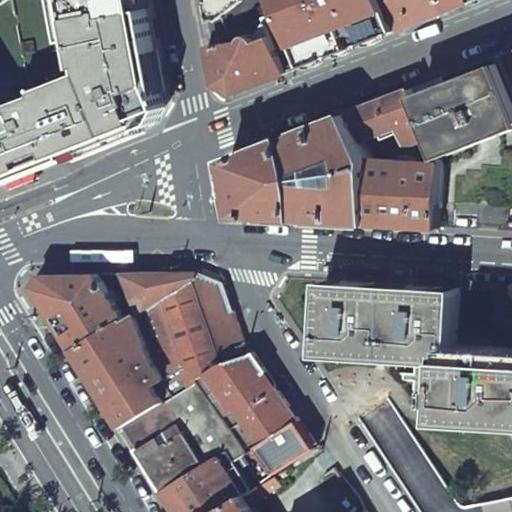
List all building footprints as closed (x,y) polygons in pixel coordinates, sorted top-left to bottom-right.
[(62,44),(67,72),(71,72),(73,77),(29,95),(30,98),(2,109),(9,120),(0,125),(0,186),(93,150),(90,143),(104,138),(107,145),(158,124),(170,103),(152,0),(47,0),(55,45),(62,44)] [(215,22),(221,17),(242,2),(241,0),(203,0),(207,23),(215,22)] [(281,0),(285,10),(308,66),(328,58),(365,44),(403,30),(391,0),(281,0)] [(391,0),(403,30),(426,20),(450,11),(445,0),(391,0)] [(445,0),(450,11),(461,7),(472,2),(471,0),(445,0)] [(285,10),(266,18),(269,24),(274,37),(288,73),(308,66),(285,10)] [(269,24),(258,38),(259,39),(260,39),(260,40),(260,41),(274,37),(269,24)] [(235,94),(288,73),(274,37),(260,41),(260,40),(260,39),(259,39),(258,38),(254,34),(250,34),(246,36),(244,40),(231,42),(219,44),(211,46),(218,85),(235,94)] [(511,81),(511,50),(501,55),(511,81)] [(433,136),(440,152),(511,124),(511,81),(501,55),(415,88),(426,117),(433,136)] [(412,122),(426,117),(415,88),(382,100),(349,113),(364,141),(412,122)] [(0,125),(9,120),(2,109),(0,105),(0,125)] [(349,113),(230,159),(236,187),(241,216),(370,223),(373,159),(364,141),(349,113)] [(408,130),(414,144),(433,136),(426,117),(412,122),(414,128),(408,130)] [(90,143),(93,150),(107,145),(104,138),(90,143)] [(373,159),(370,223),(405,226),(440,228),(444,162),(373,159)] [(199,273),(124,274),(140,314),(164,300),(196,281),(200,278),(199,274),(199,273)] [(37,286),(77,351),(127,320),(101,274),(45,274),(37,286)] [(196,281),(219,353),(217,354),(219,360),(247,351),(235,313),(226,285),(212,279),(199,274),(200,278),(196,281)] [(361,282),(326,279),(321,355),(378,359),(417,361),(455,364),(457,349),(458,349),(461,294),(442,292),(442,288),(427,287),(412,286),(412,291),(375,288),(376,283),(361,282)] [(201,385),(251,454),(265,445),(240,406),(234,410),(210,374),(221,366),(219,360),(217,354),(219,353),(196,281),(164,300),(190,372),(188,372),(194,388),(201,385)] [(127,320),(77,351),(117,413),(126,429),(169,403),(194,388),(188,372),(190,372),(164,300),(140,314),(128,321),(127,320)] [(452,410),(452,418),(511,421),(511,347),(504,347),(491,346),(491,351),(458,349),(457,349),(455,364),(452,410)] [(240,406),(265,445),(301,421),(277,387),(255,353),(223,364),(221,366),(210,374),(234,410),(240,406)] [(414,398),(418,408),(452,410),(455,364),(417,361),(416,375),(405,374),(404,380),(415,381),(414,398)] [(32,381),(30,377),(23,381),(34,398),(40,394),(32,381)] [(126,429),(139,450),(181,423),(207,466),(222,457),(231,451),(237,463),(251,454),(201,385),(194,388),(169,403),(126,429)] [(152,470),(165,492),(207,466),(181,423),(139,450),(152,470)] [(278,439),(296,465),(321,450),(301,423),(278,439)] [(165,492),(177,511),(219,511),(245,496),(222,457),(207,466),(165,492)] [(245,496),(252,508),(267,499),(265,496),(282,485),(276,477),(245,496)] [(254,511),(252,508),(245,496),(219,511),(254,511)]
